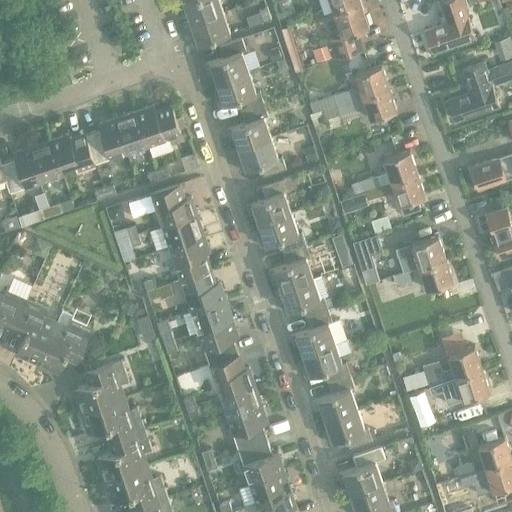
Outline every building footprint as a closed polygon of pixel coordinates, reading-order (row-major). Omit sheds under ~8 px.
[(219,0),(190,0),(180,3),(183,13),(188,11),(192,22),(224,12),(219,0)] [(330,0),(334,11),(362,2),(360,0),(330,0)] [(447,22),(443,24),(425,30),(432,51),(475,37),(463,0),(441,0),(440,1),(447,22)] [(331,39),(337,56),(364,48),(358,30),(370,27),(362,2),(334,11),(342,35),(331,39)] [(259,9),(263,21),(272,19),(267,7),(259,9)] [(224,12),(192,22),(196,33),(191,35),(194,45),(231,33),(224,12)] [(290,25),(280,28),(280,29),(290,58),(295,71),(304,68),(290,25)] [(214,71),(218,84),(234,79),(233,75),(249,69),(243,51),(246,50),(242,37),(219,45),(223,57),(205,63),(209,73),(214,71)] [(328,45),(312,50),(316,62),(332,57),(328,45)] [(278,47),(269,51),(272,61),(281,57),(278,47)] [(285,59),(277,62),(280,70),(288,67),(285,59)] [(448,99),(456,120),(500,105),(493,85),(493,84),(511,77),(511,60),(488,69),(487,69),(485,61),(463,69),(471,91),(448,99)] [(334,95),(337,104),(390,87),(382,64),(356,73),(361,86),(334,95)] [(234,79),(218,84),(221,94),(216,95),(220,105),(238,99),(242,111),(264,103),(260,91),(256,92),(249,69),(233,75),(234,79)] [(355,108),(367,105),(371,118),(397,110),(390,87),(337,104),(340,114),(355,109),(355,108)] [(236,136),(240,150),(256,144),(255,140),(271,135),(265,117),(268,115),(264,103),(242,111),(245,122),(228,128),(231,138),(236,136)] [(137,110),(149,144),(153,156),(173,149),(169,138),(181,133),(172,105),(156,110),(154,105),(137,110)] [(137,110),(116,118),(127,152),(149,144),(137,110)] [(101,129),(86,134),(96,163),(127,152),(116,118),(99,123),(101,129)] [(69,134),(52,139),(64,173),(96,163),(86,134),(71,139),(69,134)] [(256,144),(240,150),(244,159),(239,161),(242,170),(260,164),(264,176),(286,168),(282,156),(278,157),(271,135),(255,140),(256,144)] [(52,139),(31,147),(42,181),(64,173),(52,139)] [(314,145),(304,149),(308,161),(318,157),(314,145)] [(16,158),(1,163),(7,180),(6,180),(10,192),(42,181),(31,147),(14,152),(16,158)] [(362,180),(365,190),(381,185),(392,181),(418,172),(410,150),(384,158),(389,172),(362,180)] [(500,157),(471,167),(478,189),(507,179),(507,178),(511,176),(511,153),(500,158),(500,157)] [(167,166),(157,169),(161,179),(170,175),(167,166)] [(161,179),(157,169),(148,172),(151,182),(161,179)] [(381,185),(365,190),(368,199),(384,194),(395,190),(399,204),(425,195),(418,172),(392,181),(381,185)] [(256,212),(260,225),(276,219),(275,216),(291,210),(285,192),(289,190),(284,178),(261,186),(265,197),(248,203),(251,213),(256,212)] [(152,192),(163,225),(197,213),(192,196),(186,198),(180,183),(152,192)] [(113,184),(104,187),(107,197),(117,194),(113,184)] [(107,197),(104,187),(95,190),(98,200),(107,197)] [(364,193),(341,201),(345,212),(368,205),(364,193)] [(60,202),(51,205),(54,215),(63,212),(60,202)] [(120,204),(108,208),(112,220),(124,216),(120,204)] [(54,215),(51,205),(41,208),(44,218),(54,215)] [(494,235),(501,257),(511,253),(511,221),(507,207),(487,214),(494,235)] [(276,219),(260,225),(263,234),(259,236),(262,246),(280,240),(284,251),(306,243),(302,231),(298,232),(291,210),(275,216),(276,219)] [(197,213),(163,225),(171,246),(205,235),(197,213)] [(332,219),(329,226),(332,232),(342,228),(339,217),(332,219)] [(126,227),(129,236),(139,233),(135,223),(126,227)] [(139,233),(129,236),(132,246),(142,243),(139,233)] [(378,234),(353,243),(367,284),(380,279),(372,255),(383,251),(378,234)] [(205,235),(171,246),(181,278),(210,268),(205,253),(210,251),(205,235)] [(413,244),(420,266),(446,258),(438,235),(413,244)] [(37,239),(34,246),(36,253),(45,258),(51,245),(37,239)] [(278,277),(282,290),(298,284),(297,281),(313,275),(307,257),(311,256),(306,243),(284,251),(288,263),(270,269),(273,279),(278,277)] [(348,251),(338,254),(343,266),(353,263),(348,251)] [(446,258),(420,266),(428,289),(454,280),(446,258)] [(390,266),(394,275),(409,270),(406,261),(390,266)] [(210,268),(181,278),(192,310),(226,298),(221,282),(215,284),(210,268)] [(409,270),(394,275),(397,285),(412,280),(409,270)] [(298,284),(282,290),(286,299),(281,301),(284,311),(302,305),(306,316),(328,309),(324,296),(328,295),(321,275),(313,277),(313,275),(297,281),(298,284)] [(144,281),(147,290),(157,287),(154,277),(144,281)] [(157,287),(147,290),(150,299),(160,296),(157,287)] [(0,295),(0,327),(11,333),(27,298),(6,288),(3,297),(0,295)] [(27,298),(11,333),(23,338),(16,353),(38,363),(56,321),(44,316),(48,307),(27,298)] [(125,298),(120,309),(133,315),(138,304),(125,298)] [(226,298),(192,310),(199,332),(233,320),(226,298)] [(300,342),(304,355),(320,350),(319,346),(335,341),(336,343),(347,339),(340,319),(333,321),(328,309),(306,316),(310,328),(292,334),(295,344),(300,342)] [(56,321),(38,363),(59,373),(66,357),(78,363),(94,327),(72,318),(74,315),(63,310),(57,321),(56,321)] [(147,315),(138,318),(142,329),(151,326),(147,315)] [(233,320),(199,332),(210,363),(239,354),(233,339),(239,337),(233,320)] [(162,334),(165,343),(175,340),(172,331),(162,334)] [(320,350),(304,355),(308,365),(303,366),(306,376),(324,370),(328,382),(351,374),(346,362),(342,363),(340,355),(351,351),(347,339),(336,343),(335,341),(319,346),(320,350)] [(175,340),(165,343),(169,353),(178,349),(175,340)] [(449,353),(457,376),(482,368),(475,345),(449,353)] [(239,354),(210,363),(221,395),(255,384),(249,367),(244,369),(239,354)] [(74,389),(81,411),(125,396),(121,384),(129,381),(122,358),(85,371),(90,383),(74,389)] [(482,368),(457,376),(464,399),(490,390),(482,368)] [(422,370),(403,376),(407,390),(427,384),(422,370)] [(427,375),(430,385),(445,380),(442,370),(427,375)] [(322,407),(327,421),(343,415),(341,411),(357,406),(351,388),(355,386),(351,374),(328,382),(332,393),(314,399),(317,409),(322,407)] [(445,380),(430,385),(433,395),(433,394),(448,389),(445,380)] [(255,384),(221,395),(228,417),(262,405),(255,384)] [(184,398),(187,407),(197,404),(193,394),(184,398)] [(125,396),(81,411),(89,433),(104,428),(108,440),(145,427),(138,406),(129,409),(125,396)] [(197,404),(187,407),(190,416),(200,413),(197,404)] [(262,405),(228,417),(239,449),(267,439),(262,424),(268,422),(262,405)] [(343,415),(327,421),(330,430),(325,432),(328,441),(346,435),(350,447),(373,439),(368,427),(364,428),(357,406),(341,411),(343,415)] [(97,457),(104,479),(148,464),(144,452),(152,449),(145,427),(108,440),(112,452),(97,457)] [(474,433),(467,435),(471,446),(478,444),(474,433)] [(479,444),(486,467),(511,458),(511,457),(505,436),(479,444)] [(267,439),(239,449),(250,480),(284,469),(278,452),(273,454),(267,439)] [(347,481),(352,494),(367,489),(366,485),(382,480),(376,461),(385,458),(381,445),(353,455),(357,467),(339,473),(342,483),(347,481)] [(202,451),(205,460),(215,457),(211,448),(202,451)] [(215,457),(205,460),(208,470),(218,467),(215,457)] [(413,459),(411,465),(413,471),(423,468),(420,457),(413,459)] [(511,458),(486,467),(494,490),(511,484),(511,458)] [(457,467),(460,476),(475,471),(472,462),(457,467)] [(148,464),(104,479),(112,501),(127,496),(131,508),(168,496),(161,474),(152,477),(148,464)] [(284,469),(250,480),(257,502),(291,491),(284,469)] [(475,471),(460,476),(463,486),(478,481),(475,471)] [(367,489),(352,494),(355,503),(350,505),(352,511),(362,511),(371,509),(371,511),(397,511),(393,501),(389,502),(382,480),(366,485),(367,489)] [(291,491),(257,502),(260,511),(292,511),(291,509),(297,507),(291,491)] [(173,511),(168,496),(131,508),(132,511),(173,511)] [(220,504),(222,511),(228,511),(233,510),(229,501),(220,504)]
